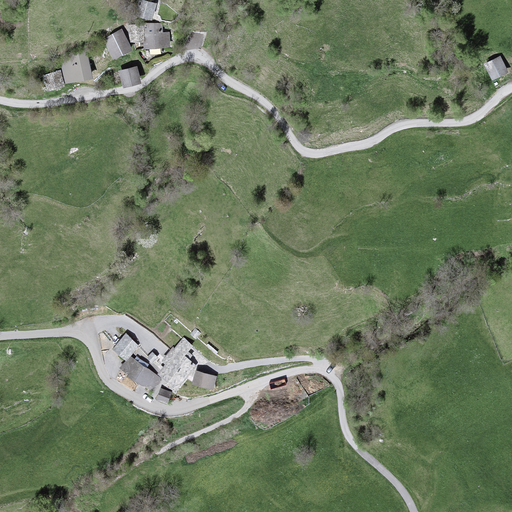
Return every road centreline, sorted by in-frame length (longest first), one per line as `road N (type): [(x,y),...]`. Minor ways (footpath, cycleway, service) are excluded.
road 1 (residential): [(0,100),(34,104),(132,89),(176,60),(205,61),(269,106),(304,151),(318,155),(364,147),(405,124),(467,121),(511,87)]
road 2 (unclassified): [(338,384),(308,369),(168,411),(109,385),(80,333),(0,336)]
road 3 (track): [(338,384),(343,432),(410,511)]
road 4 (track): [(250,385),(246,407),(155,452)]
